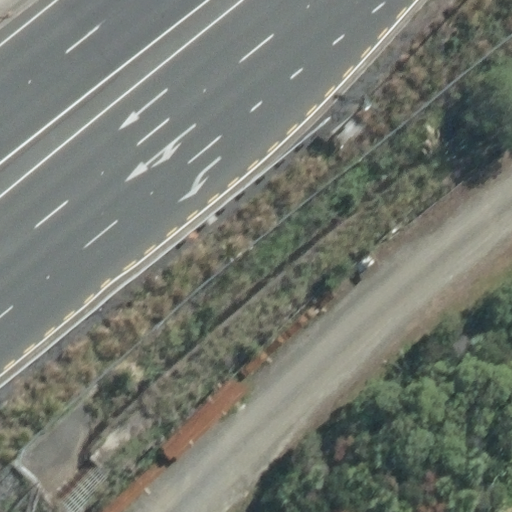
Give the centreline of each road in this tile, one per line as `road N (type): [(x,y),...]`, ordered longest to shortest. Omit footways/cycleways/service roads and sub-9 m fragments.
road 1 (track): [(216,511),(333,386),(511,246)]
road 2 (primary): [(137,62),(0,263)]
road 3 (primary): [(0,132),(137,62)]
